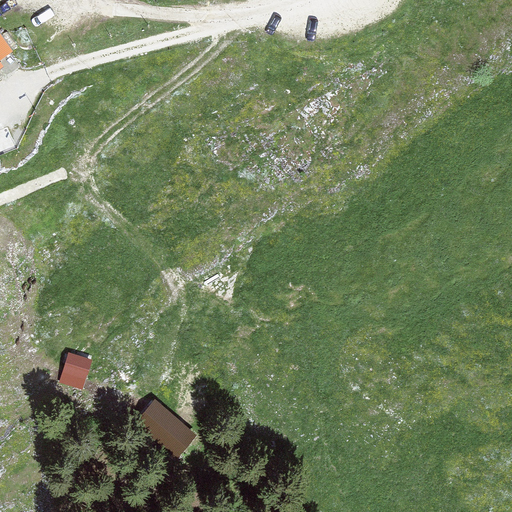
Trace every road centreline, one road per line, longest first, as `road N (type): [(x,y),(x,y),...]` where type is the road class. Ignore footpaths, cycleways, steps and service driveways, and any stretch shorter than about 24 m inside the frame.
road 1 (track): [(298,0),(54,71),(0,95)]
road 2 (track): [(239,16),(218,49),(76,164),(0,200)]
